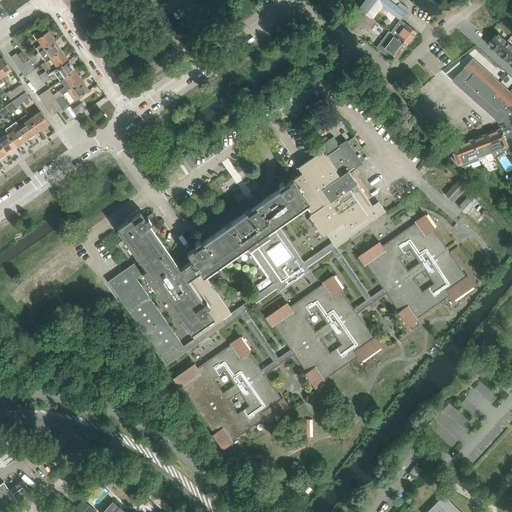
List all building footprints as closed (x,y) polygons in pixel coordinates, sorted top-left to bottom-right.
[(364,0),(358,8),(372,18),(381,5),(400,19),(408,8),(399,1),(396,5),(389,0),(364,0)] [(375,21),(371,18),(359,9),(346,26),(358,35),(364,28),(368,31),(375,21)] [(416,32),(410,27),(404,22),(402,24),(398,21),(390,32),(394,35),(406,45),(416,32)] [(43,34),(40,29),(36,23),(32,26),(36,32),(33,34),(36,39),(37,39),(41,44),(36,48),(39,52),(41,50),(55,41),(48,30),(43,34)] [(388,31),(376,48),(386,55),(389,52),(397,58),(406,45),(394,35),(388,31)] [(497,33),(487,44),(498,53),(508,42),(497,33)] [(51,58),(62,50),(55,41),(41,50),(48,60),(51,58)] [(511,45),(508,42),(498,53),(508,63),(511,57),(511,45)] [(33,56),(26,46),(21,49),(28,60),(33,56)] [(23,63),(28,60),(21,49),(16,53),(23,63)] [(57,68),(69,60),(62,50),(51,58),(57,68)] [(18,67),(23,63),(16,53),(11,56),(18,67)] [(28,60),(31,63),(37,59),(34,55),(33,56),(28,60)] [(0,58),(0,75),(1,77),(12,69),(3,57),(0,58)] [(466,70),(452,80),(498,121),(500,118),(511,105),(511,93),(509,91),(511,88),(505,83),(502,80),(499,77),(478,58),(475,61),(472,58),(464,68),(466,70)] [(35,69),(31,63),(28,60),(23,63),(30,73),(35,69)] [(60,81),(76,70),(69,60),(57,68),(53,71),(60,81)] [(25,76),(30,73),(23,63),(18,67),(25,76)] [(67,90),(82,80),(76,70),(60,81),(67,90)] [(82,80),(67,90),(74,100),(78,97),(78,98),(89,90),(82,80)] [(11,91),(14,96),(24,89),(21,84),(11,91)] [(53,95),(48,89),(43,92),(50,102),(55,99),(53,95)] [(11,91),(10,91),(9,90),(5,93),(10,99),(14,96),(11,91)] [(60,95),(62,94),(59,91),(53,95),(55,99),(60,95)] [(16,99),(19,104),(29,97),(26,92),(16,99)] [(46,105),(50,102),(43,92),(39,95),(46,105)] [(67,105),(60,95),(55,99),(62,108),(67,105)] [(19,104),(16,99),(12,102),(16,108),(20,105),(19,104)] [(57,112),(62,108),(55,99),(50,102),(57,112)] [(52,115),(57,112),(50,102),(46,105),(52,115)] [(76,117),(83,112),(77,104),(70,109),(76,117)] [(511,105),(500,118),(507,125),(511,119),(511,105)] [(30,118),(38,131),(49,123),(40,111),(30,118)] [(38,131),(30,118),(29,118),(26,114),(16,121),(28,138),(38,131)] [(500,129),(484,136),(490,151),(499,148),(501,151),(506,149),(506,145),(507,145),(511,143),(511,119),(507,125),(509,126),(500,129)] [(18,146),(28,138),(16,121),(6,129),(18,146)] [(0,143),(7,153),(18,146),(6,129),(0,132),(0,143)] [(280,187),(261,201),(256,203),(219,230),(201,242),(200,239),(195,243),(196,245),(186,252),(192,260),(180,268),(170,254),(149,224),(152,223),(153,224),(158,220),(152,212),(147,216),(148,217),(145,219),(140,211),(117,227),(139,259),(108,281),(166,364),(240,313),(273,360),(262,368),(261,369),(261,368),(248,350),(249,350),(240,337),(231,343),(197,367),(195,364),(188,368),(175,378),(214,433),(214,434),(223,446),(231,441),(231,440),(265,417),(267,420),(287,406),(282,399),(281,399),(264,374),(272,368),(293,354),(303,368),(306,372),(306,373),(315,386),(323,380),(323,379),(339,368),(357,356),(359,359),(379,345),(357,313),(368,305),(370,308),(377,303),(375,300),(384,294),(386,293),(399,311),(408,324),(450,294),(452,297),(471,283),(435,229),(426,216),(417,222),(418,222),(384,245),(383,246),(381,242),(361,256),(366,263),(367,263),(384,288),(371,297),(336,247),(349,238),(348,237),(384,212),(385,211),(384,209),(378,201),(372,205),(349,170),(368,157),(354,136),(339,146),(325,156),(321,150),(298,166),(301,172),(285,184),(283,181),(278,185),(280,187)] [(484,136),(471,141),(479,159),(485,157),(484,154),(490,151),(484,136)] [(471,141),(451,149),(457,164),(459,163),(459,164),(459,163),(462,166),(478,159),(478,160),(479,159),(471,141)] [(197,167),(187,154),(184,157),(193,170),(197,167)] [(189,173),(180,160),(160,173),(169,187),(189,173)] [(461,177),(464,174),(458,168),(455,171),(461,177)] [(459,177),(445,193),(445,194),(452,200),(467,184),(459,177)] [(473,190),(458,206),(465,212),(466,213),(480,197),(473,190)] [(511,376),(503,387),(509,392),(511,388),(511,376)] [(8,442),(0,447),(0,469),(18,457),(8,442)] [(415,465),(409,473),(415,478),(421,470),(415,465)] [(0,505),(2,507),(29,488),(28,488),(22,481),(9,490),(4,482),(0,484),(0,505)] [(461,511),(443,494),(425,511),(461,511)] [(125,511),(111,499),(99,511),(125,511)] [(83,500),(76,508),(80,511),(95,511),(96,511),(83,500)]
